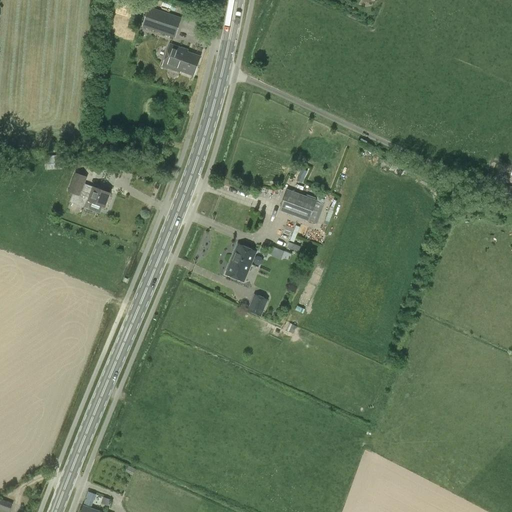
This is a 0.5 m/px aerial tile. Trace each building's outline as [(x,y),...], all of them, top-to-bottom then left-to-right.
[(141,27),(175,38),(182,18),(148,7),(141,27)] [(162,66),(163,66),(180,72),(180,71),(193,75),(200,57),(187,52),(187,51),(169,45),(162,66)] [(49,156),(46,157),(47,170),(64,169),(63,154),(49,156)] [(86,200),(88,201),(104,207),(109,193),(93,187),(92,190),(83,187),(87,177),(75,173),(68,192),(72,194),(69,202),(84,207),(86,200)] [(286,190),(279,210),(308,222),(316,202),(286,190)] [(295,245),(287,242),(286,245),(276,242),(275,247),(284,250),(282,258),(285,259),(288,250),(292,252),(295,245)] [(238,245),(226,274),(243,282),(255,252),(238,245)] [(270,255),(280,258),(283,251),(272,247),(270,255)] [(247,311),(261,316),(268,300),(254,294),(247,311)] [(87,491),(84,499),(92,502),(95,494),(87,491)] [(100,503),(107,506),(110,500),(103,497),(100,503)] [(0,499),(0,509),(6,511),(9,511),(12,504),(0,499)]
